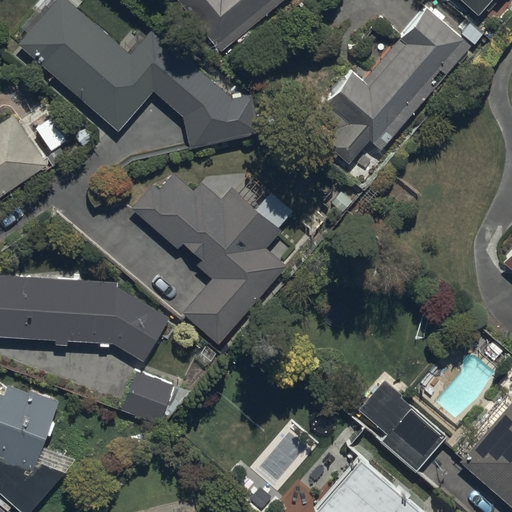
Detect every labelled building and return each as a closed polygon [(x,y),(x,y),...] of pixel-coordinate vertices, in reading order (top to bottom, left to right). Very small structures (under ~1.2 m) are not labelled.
[(74,0),(47,0),(16,34),(114,122),(150,83),(181,111),(187,136),(254,123),(250,86),(229,90),(150,20),(126,45),(74,0)] [(183,0),(218,42),(268,0),(183,0)] [(336,118),(323,135),(347,155),(367,130),(379,141),(468,35),(472,38),(480,28),(466,16),(457,27),(425,0),(421,0),(361,71),(349,61),(323,92),(325,94),(317,103),(336,118)] [(0,185),(45,154),(11,106),(0,113),(0,185)] [(49,109),(34,119),(50,142),(64,132),(49,109)] [(211,268),(180,304),(216,334),(282,255),(264,240),(279,222),(275,219),(289,203),(267,185),(256,198),(231,176),(219,190),(199,173),(191,182),(171,165),(157,181),(150,175),(129,201),(211,268)] [(511,238),(500,253),(511,263),(511,238)] [(118,274),(0,267),(0,326),(54,330),(54,337),(67,338),(67,332),(98,334),(98,339),(108,339),(108,334),(141,354),(169,310),(117,278),(118,274)] [(134,363),(118,401),(158,416),(173,377),(134,363)] [(381,370),(355,400),(383,425),(378,431),(413,463),(445,427),(381,370)] [(0,501),(9,509),(16,502),(25,510),(65,465),(37,455),(59,395),(9,377),(5,387),(0,385),(0,501)] [(511,388),(455,452),(511,500),(511,388)] [(417,511),(353,458),(308,511),(309,511),(417,511)] [(0,511),(11,511),(9,509),(0,501),(0,511)]
